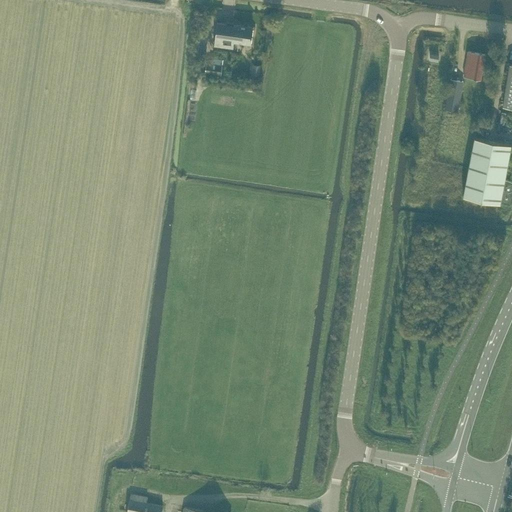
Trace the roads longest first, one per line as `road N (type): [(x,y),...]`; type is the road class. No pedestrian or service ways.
road 1 (secondary): [(352,444),(345,417),(397,54),(393,29)]
road 2 (primary): [(511,309),(457,467)]
road 3 (unclassified): [(511,28),(421,17),(393,29)]
